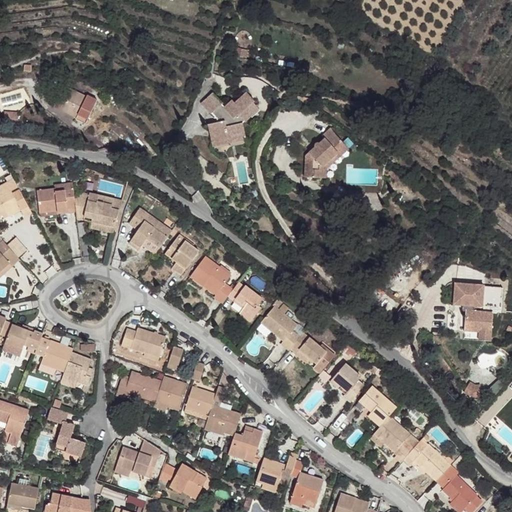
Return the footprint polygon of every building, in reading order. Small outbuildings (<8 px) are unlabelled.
[(99,95),(94,91),(91,94),(69,83),(59,102),(81,113),(85,106),(93,109),(99,95)] [(103,97),(99,95),(93,109),(85,106),(81,113),(80,114),(91,120),(103,97)] [(257,110),(250,101),(238,111),(235,108),(228,114),(224,109),(225,108),(217,97),(204,108),(216,124),(224,123),(225,128),(215,129),(234,144),(239,144),(239,142),(247,140),(245,129),(252,124),(254,126),(262,119),(256,111),(257,110)] [(324,136),(334,146),(341,139),(331,127),(323,134),(324,136)] [(234,144),(215,129),(210,130),(213,148),(234,144)] [(307,152),(305,176),(321,176),(323,165),(337,150),(334,146),(324,136),(319,142),(318,142),(317,141),(316,142),(315,144),(307,152)] [(323,165),(321,176),(327,177),(327,167),(349,147),(341,139),(334,146),(337,150),(323,165)] [(248,147),(247,140),(239,142),(239,144),(234,144),(239,148),(248,147)] [(239,148),(234,144),(213,148),(214,153),(239,148)] [(21,199),(13,182),(6,185),(8,189),(0,191),(0,212),(2,212),(3,215),(4,216),(17,210),(14,203),(21,199)] [(78,202),(77,192),(58,194),(51,196),(51,192),(39,194),(42,217),(60,215),(60,218),(80,216),(78,202)] [(120,220),(125,204),(117,202),(115,205),(100,201),(102,195),(91,192),(89,194),(83,219),(92,222),(115,228),(120,220)] [(83,219),(89,194),(84,193),(78,202),(80,216),(80,218),(83,219)] [(125,204),(126,201),(102,195),(100,201),(115,205),(117,202),(125,204)] [(27,213),(21,199),(14,203),(17,210),(21,216),(27,213)] [(151,241),(163,251),(170,241),(164,236),(169,229),(144,210),(133,225),(138,230),(137,231),(139,233),(130,245),(141,253),(145,248),(151,241)] [(114,234),(115,228),(92,222),(90,228),(114,234)] [(170,241),(175,233),(169,229),(164,236),(170,241)] [(158,257),(163,251),(151,241),(145,248),(158,257)] [(184,277),(199,254),(186,244),(185,245),(177,241),(166,258),(177,266),(181,269),(178,273),(184,277)] [(12,271),(20,264),(5,245),(0,249),(0,273),(9,267),(12,271)] [(225,306),(235,292),(228,286),(233,279),(207,260),(193,280),(205,289),(207,287),(220,296),(217,301),(225,307),(225,306)] [(0,279),(12,271),(9,267),(0,273),(0,279)] [(489,283),(461,279),(458,301),(466,301),(473,302),(472,307),(470,307),(470,308),(468,326),(483,329),(484,326),(496,327),(498,309),(478,307),(479,302),(486,303),(489,283)] [(217,301),(220,296),(207,287),(205,289),(193,280),(190,283),(217,301)] [(245,291),(240,287),(235,292),(225,306),(232,311),(234,308),(241,314),(239,318),(251,327),(261,313),(259,310),(263,303),(246,290),(245,291)] [(292,352),(303,340),(294,333),(297,330),(299,326),(277,308),(263,325),(286,343),(284,346),(292,352)] [(8,339),(13,325),(6,323),(7,320),(0,317),(0,337),(1,336),(8,339)] [(248,331),(251,327),(239,318),(236,321),(248,331)] [(26,348),(31,334),(26,330),(13,325),(8,339),(4,348),(21,355),(26,348)] [(496,327),(484,326),(483,329),(482,338),(494,339),(496,327)] [(29,349),(36,332),(32,330),(31,334),(26,348),(29,349)] [(303,340),(305,337),(297,330),(294,333),(303,340)] [(42,339),(44,336),(36,332),(29,349),(37,353),(42,339)] [(159,363),(164,342),(136,334),(134,338),(124,335),(119,352),(142,359),(159,363)] [(322,377),(338,358),(325,347),(322,350),(305,337),(303,340),(292,352),(298,358),(302,354),(312,362),(319,368),(316,372),(322,377)] [(50,346),(51,343),(42,339),(37,353),(36,356),(45,360),(50,346)] [(73,351),(91,358),(95,348),(77,341),(73,351)] [(73,355),(73,352),(61,347),(59,350),(50,346),(45,360),(42,366),(64,376),(73,355)] [(349,357),(354,351),(348,346),(343,352),(349,357)] [(183,353),(173,351),(167,370),(177,373),(183,353)] [(308,366),(312,362),(302,354),(298,358),(308,366)] [(92,363),(73,355),(64,376),(62,382),(77,387),(78,387),(84,390),(87,390),(90,382),(83,379),(87,372),(89,372),(92,363)] [(158,368),(159,363),(142,359),(141,364),(158,368)] [(206,366),(199,365),(194,380),(202,382),(206,366)] [(351,406),(365,389),(358,383),(361,380),(345,367),(332,383),(347,395),(345,397),(344,399),(351,406)] [(90,382),(93,374),(89,372),(87,372),(83,379),(90,382)] [(469,376),(467,380),(474,385),(480,384),(480,381),(474,380),(469,376)] [(158,407),(163,385),(132,377),(130,384),(128,389),(121,388),(117,402),(125,404),(127,399),(158,407)] [(188,387),(165,380),(163,385),(158,407),(169,410),(181,413),(188,387)] [(467,380),(463,387),(472,392),(480,392),(480,384),(474,385),(467,380)] [(75,393),(77,387),(62,382),(60,387),(75,393)] [(345,397),(347,395),(332,383),(329,385),(345,397)] [(81,396),(84,390),(78,387),(77,387),(75,393),(81,396)] [(391,419),(398,410),(372,389),(359,405),(371,416),(383,427),(391,419)] [(216,407),(218,399),(194,393),(188,414),(212,420),(216,407)] [(223,409),(227,396),(220,394),(218,399),(216,407),(223,409)] [(30,410),(0,400),(0,432),(5,434),(2,442),(18,446),(30,410)] [(58,419),(61,410),(52,407),(45,405),(41,418),(49,421),(56,423),(53,433),(48,448),(73,456),(79,442),(64,437),(68,423),(58,419)] [(122,414),(127,418),(131,413),(126,409),(122,414)] [(238,435),(243,417),(223,411),(217,432),(234,438),(237,438),(238,435)] [(379,432),(383,427),(371,416),(368,421),(379,432)] [(410,437),(391,419),(383,427),(379,432),(374,438),(394,455),(410,437)] [(53,433),(56,423),(49,421),(45,431),(53,433)] [(258,463),(267,432),(257,429),(256,433),(248,432),(246,438),(238,435),(237,438),(232,457),(258,463)] [(412,439),(410,437),(394,455),(392,457),(394,459),(412,439)] [(417,443),(412,439),(394,459),(399,463),(417,443)] [(420,439),(402,459),(406,464),(409,462),(412,459),(425,471),(425,472),(434,481),(448,466),(440,458),(427,445),(426,445),(420,439)] [(154,482),(164,454),(146,442),(141,458),(124,453),(121,462),(126,464),(123,472),(132,475),(137,477),(154,482)] [(71,463),(73,456),(48,448),(46,454),(71,463)] [(445,454),(440,458),(448,466),(450,467),(454,462),(445,454)] [(298,464),(300,458),(293,456),(287,475),(294,477),(298,464)] [(280,488),(287,464),(267,459),(260,484),(280,488)] [(412,459),(409,462),(423,475),(425,472),(425,471),(412,459)] [(129,481),(132,475),(123,472),(126,464),(121,462),(115,477),(129,481)] [(305,467),(298,464),(294,477),(302,480),(303,477),(304,474),(305,467)] [(434,481),(435,482),(450,467),(448,466),(434,481)] [(450,467),(435,482),(443,489),(456,476),(457,474),(450,467)] [(202,484),(205,476),(181,468),(173,490),(201,499),(206,485),(202,484)] [(443,489),(439,493),(450,504),(452,501),(463,511),(464,510),(467,507),(470,511),(473,511),(483,503),(476,496),(477,496),(456,476),(443,489)] [(320,506),(327,482),(314,478),(313,480),(303,477),(302,480),(296,499),(320,506)] [(279,492),(280,488),(260,484),(259,487),(279,492)] [(39,490),(12,485),(6,509),(20,511),(21,508),(35,510),(39,490)] [(376,511),(378,508),(370,506),(370,505),(356,500),(357,497),(342,492),(336,511),(376,511)] [(90,511),(89,503),(84,502),(54,495),(52,505),(49,504),(49,506),(47,507),(45,511),(90,511)] [(253,511),(257,502),(251,501),(247,511),(253,511)] [(450,504),(448,506),(454,511),(462,511),(463,511),(452,501),(450,504)]
